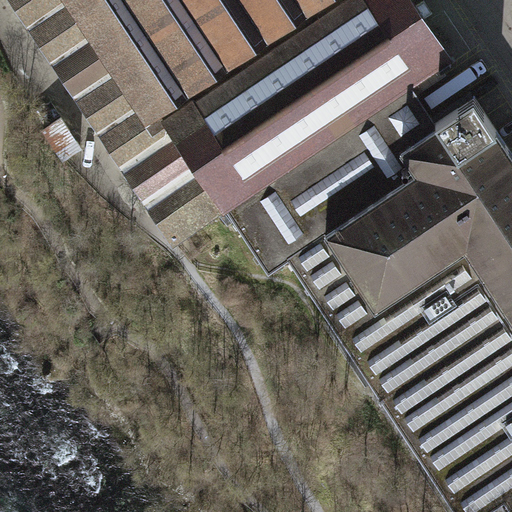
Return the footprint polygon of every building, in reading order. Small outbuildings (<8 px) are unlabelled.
[(64,0),(9,0),(174,248),(225,214),(160,118),(148,126),(64,0)] [(64,0),(148,126),(160,118),(338,0),(64,0)] [(456,62),(414,0),(338,0),(160,118),(225,214),(225,215),(228,213),(414,90),(456,62)] [(442,131),(414,90),(228,213),(271,276),(292,262),(328,238),(418,178),(403,156),(442,131)] [(328,238),(379,314),(470,254),(511,317),(511,153),(504,141),(480,105),(442,131),(403,156),(418,178),(328,238)] [(61,187),(80,177),(62,145),(43,156),(61,187)] [(328,238),(292,262),(459,511),(496,511),(507,505),(511,501),(511,317),(470,254),(379,314),(328,238)]
